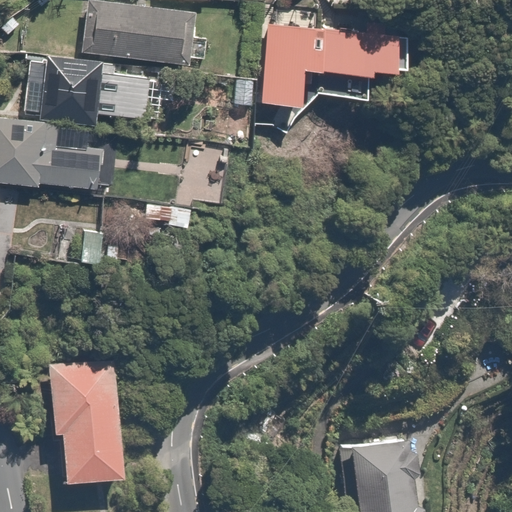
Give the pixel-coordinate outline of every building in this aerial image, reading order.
[(104,0),(84,0),(77,55),(185,70),(193,12),(104,0)] [(411,35),(267,27),(262,111),(305,114),(307,88),(311,89),(311,84),(307,84),(307,80),(326,81),(326,77),(374,80),(375,74),(409,76),(411,35)] [(100,64),(24,60),(21,115),(37,116),(36,124),(97,127),(98,122),(122,123),(121,134),(145,136),(148,79),(100,76),(100,64)] [(239,82),(237,106),(257,108),(259,83),(239,82)] [(49,127),(0,122),(0,188),(41,192),(42,182),(96,187),(100,150),(48,145),(49,127)] [(114,359),(49,364),(55,438),(66,437),(70,485),(123,480),(114,359)] [(421,511),(419,440),(335,443),(338,511),(421,511)]
